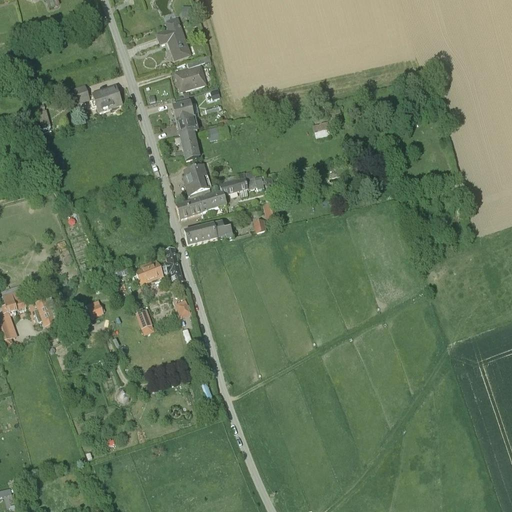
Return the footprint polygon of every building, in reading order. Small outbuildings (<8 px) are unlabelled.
[(57,0),(51,0),(45,2),(47,9),(59,5),(57,0)] [(76,21),(62,24),(64,31),(78,28),(76,21)] [(170,48),(177,67),(195,60),(182,25),(169,29),(171,37),(159,41),(163,51),(170,48)] [(56,29),(34,36),(35,39),(60,32),(59,29),(56,29)] [(190,68),(192,74),(208,69),(206,63),(190,68)] [(179,81),(184,99),(210,91),(204,74),(179,81)] [(72,91),(78,107),(90,103),(84,87),(72,91)] [(115,87),(91,95),(98,115),(122,107),(115,87)] [(175,112),(179,128),(196,123),(192,108),(182,110),(175,112)] [(42,130),(50,128),(45,112),(37,115),(42,130)] [(343,116),(336,116),(339,130),(345,127),(343,116)] [(179,128),(183,143),(196,139),(200,138),(196,123),(179,128)] [(331,128),(316,132),(320,144),(333,141),(331,128)] [(210,135),(214,146),(223,144),(220,132),(210,135)] [(190,168),(203,165),(196,139),(183,143),(190,168)] [(381,167),(382,176),(389,174),(388,165),(381,167)] [(197,202),(209,199),(203,178),(206,177),(203,169),(184,174),(187,186),(183,186),(187,199),(196,197),(197,202)] [(228,181),(230,187),(238,185),(238,179),(228,181)] [(230,187),(220,190),(221,196),(223,201),(257,192),(254,181),(238,185),(230,187)] [(278,183),(269,185),(271,194),(280,191),(278,183)] [(150,193),(154,204),(160,202),(156,191),(150,193)] [(201,216),(225,209),(223,201),(221,196),(209,199),(197,202),(201,216)] [(178,222),(201,216),(197,202),(175,209),(178,222)] [(283,210),(268,213),(272,229),(286,225),(283,210)] [(112,217),(107,218),(112,233),(116,232),(112,217)] [(263,222),(253,225),(255,236),(266,233),(263,222)] [(230,229),(188,240),(191,253),(228,243),(229,248),(234,246),(230,229)] [(174,252),(164,254),(167,266),(170,275),(172,288),(182,285),(174,252)] [(170,275),(167,266),(158,269),(157,267),(135,276),(140,289),(162,280),(162,278),(170,275)] [(127,271),(111,276),(114,284),(129,280),(127,271)] [(45,337),(58,332),(46,300),(34,305),(45,337)] [(191,318),(186,304),(175,307),(179,322),(191,318)] [(99,308),(89,312),(93,321),(102,318),(99,308)] [(154,335),(147,314),(136,317),(143,338),(154,335)] [(84,322),(73,325),(76,333),(87,330),(84,322)]
